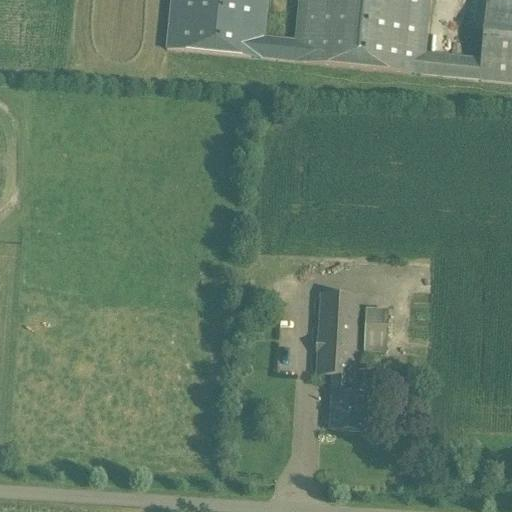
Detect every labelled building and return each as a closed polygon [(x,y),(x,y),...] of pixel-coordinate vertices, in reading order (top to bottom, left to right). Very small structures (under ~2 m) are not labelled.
[(171,0),(166,51),(285,65),(409,78),(511,87),(511,0),(489,0),(483,64),(426,59),(431,0),(300,0),(297,46),(263,43),(267,0),(171,0)] [(346,232),(415,234),(415,219),(347,218),(346,232)] [(414,249),(415,237),(329,232),(328,253),(372,255),(373,246),(414,249)] [(443,275),(484,276),(484,266),(444,265),(443,275)] [(241,314),(259,315),(260,292),(242,292),(241,314)] [(321,298),(317,379),(333,379),(331,433),(365,435),(367,399),(353,398),(357,300),(321,298)] [(0,347),(12,348),(13,327),(0,326),(0,347)]
